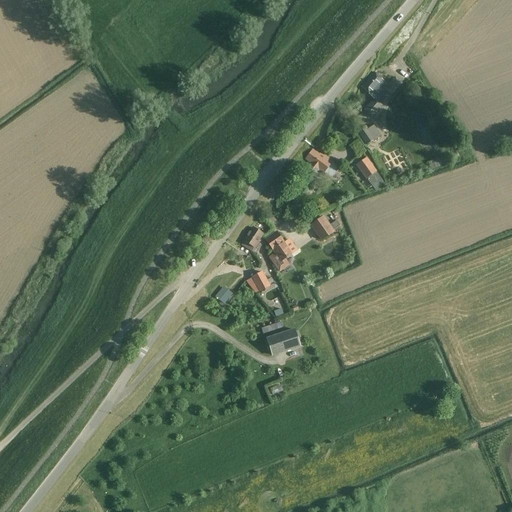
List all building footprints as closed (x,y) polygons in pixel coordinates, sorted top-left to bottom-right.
[(383,106),(378,101),(386,92),(391,95),(402,83),(395,77),(388,85),(373,72),(361,87),(374,99),(363,111),(372,118),(383,106)] [(365,126),(357,132),(366,145),(380,135),(373,125),(368,129),(365,126)] [(321,153),(319,155),(312,150),(306,159),(311,163),(305,171),(306,172),(302,179),(311,186),(316,179),(313,177),(319,169),(324,172),(332,161),(321,153)] [(431,170),(442,166),(439,158),(428,162),(431,170)] [(357,166),(366,179),(375,191),(384,184),(376,172),(366,159),(357,166)] [(291,215),(288,222),(297,226),(300,219),(291,215)] [(330,225),(324,216),(310,226),(321,242),(335,233),(333,230),(340,226),(336,221),(330,225)] [(241,245),(251,252),(256,255),(258,252),(264,243),(259,240),(263,235),(252,228),(244,241),(241,245)] [(276,232),(265,240),(276,254),(270,258),(279,271),(285,267),(281,262),(291,254),(276,232)] [(269,286),(269,284),(273,282),(271,278),(266,280),(262,272),(252,278),(246,281),(255,294),(269,286)] [(232,294),(223,287),(215,297),(224,304),(232,294)] [(263,334),(278,330),(276,324),(261,329),(263,334)] [(294,330),(267,339),(272,355),(300,346),(294,330)]
